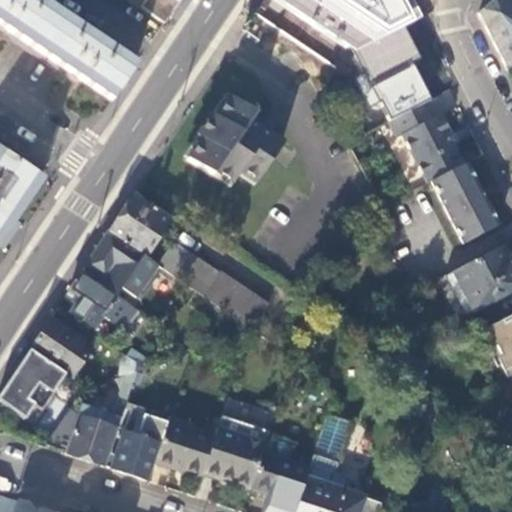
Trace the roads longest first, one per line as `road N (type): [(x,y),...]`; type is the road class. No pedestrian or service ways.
road 1 (secondary): [(105,169),(219,0)]
road 2 (secondary): [(0,322),(105,169)]
road 3 (residential): [(511,146),(452,22),(456,0)]
road 4 (residential): [(0,465),(138,511)]
road 5 (residential): [(0,98),(105,169)]
